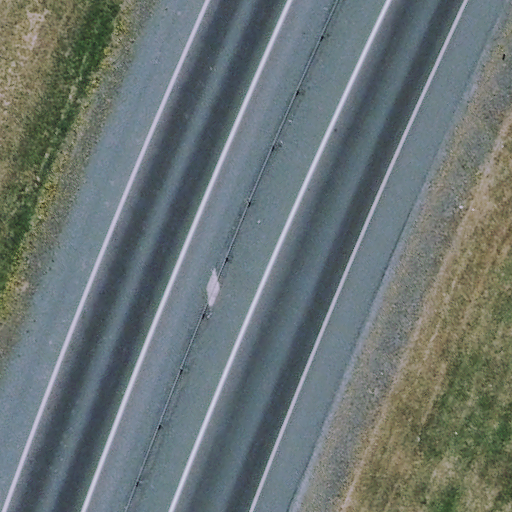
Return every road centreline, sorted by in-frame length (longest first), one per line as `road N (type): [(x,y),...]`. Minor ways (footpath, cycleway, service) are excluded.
road 1 (primary): [(458,0),(315,300),(234,511)]
road 2 (primary): [(48,511),(144,231),(252,0)]
